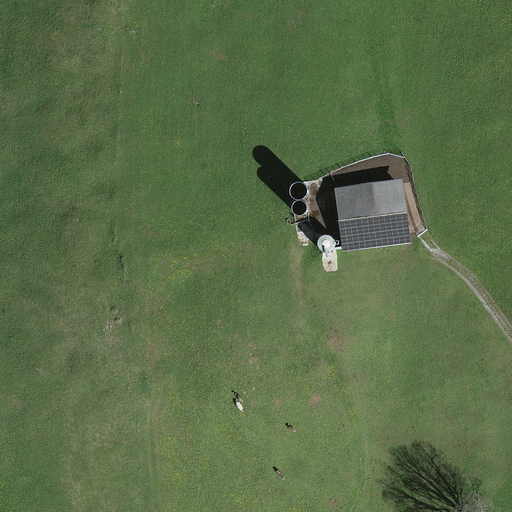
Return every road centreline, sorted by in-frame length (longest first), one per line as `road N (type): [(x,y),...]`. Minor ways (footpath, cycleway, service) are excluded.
road 1 (track): [(166,511),(148,311),(160,262),(178,253),(294,242),(312,232),(329,176)]
road 2 (track): [(511,336),(458,269),(431,249),(404,174),(366,168),(329,176)]
